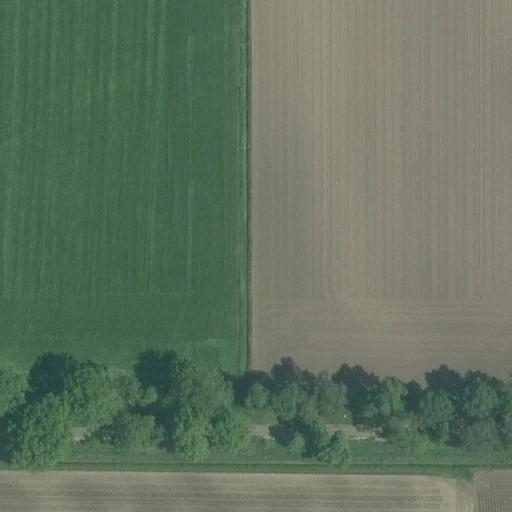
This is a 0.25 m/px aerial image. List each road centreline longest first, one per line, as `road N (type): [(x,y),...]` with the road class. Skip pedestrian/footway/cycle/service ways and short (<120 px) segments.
road 1 (track): [(269,386),(269,420),(0,417)]
road 2 (track): [(269,420),(511,420)]
